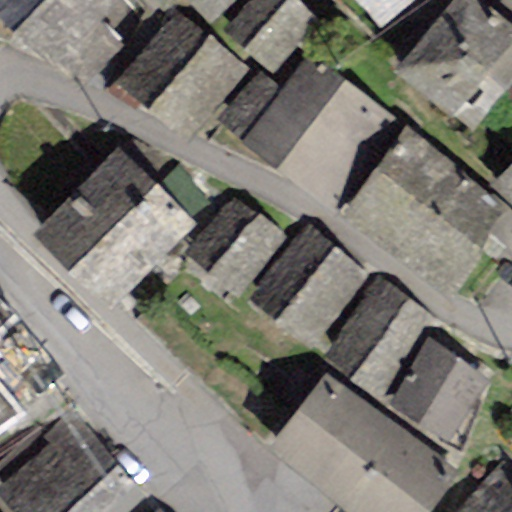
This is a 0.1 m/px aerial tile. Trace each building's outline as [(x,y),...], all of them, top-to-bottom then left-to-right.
[(0,0),(0,11),(16,27),(44,0),(0,0)] [(110,0),(44,0),(16,27),(51,61),(110,0)] [(185,0),(207,24),(232,0),(185,0)] [(294,0),(252,0),(224,31),(273,77),(322,25),(294,0)] [(355,0),(376,28),(414,0),(355,0)] [(511,30),(469,0),(451,0),(393,76),(471,132),(510,82),(511,79),(511,30)] [(115,87),(149,114),(210,40),(176,12),(115,87)] [(248,69),(210,40),(149,114),(187,145),(248,69)] [(278,170),(343,83),(306,57),(279,92),(261,73),(215,122),(241,143),(278,170)] [(395,119),(343,83),(278,170),(330,208),(395,119)] [(340,216),(387,256),(451,175),(456,170),(405,127),(340,216)] [(118,148),(33,234),(110,310),(196,226),(118,148)] [(511,163),(489,187),(511,209),(511,163)] [(507,219),(451,175),(387,256),(443,300),(507,219)] [(186,255),(237,298),(286,238),(235,195),(186,255)] [(308,349),(366,276),(307,229),(249,303),(308,349)] [(324,358),(351,377),(405,297),(379,279),(324,358)] [(432,316),(405,297),(351,377),(377,395),(432,316)] [(0,326),(12,316),(0,303),(0,326)] [(427,338),(389,405),(446,445),(489,381),(427,338)] [(263,451),(330,503),(392,423),(324,371),(263,451)] [(427,511),(456,473),(392,423),(330,503),(341,511),(427,511)] [(0,486),(0,499),(11,511),(124,511),(142,495),(80,425),(0,486)] [(455,511),(511,511),(511,470),(502,461),(455,511)]
